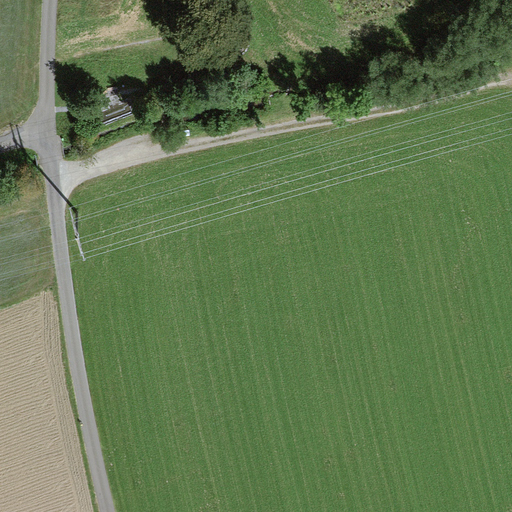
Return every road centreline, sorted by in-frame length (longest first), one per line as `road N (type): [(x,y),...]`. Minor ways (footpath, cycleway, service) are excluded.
road 1 (track): [(109,511),(86,418),(57,188),(50,0)]
road 2 (track): [(511,82),(123,163),(57,188)]
